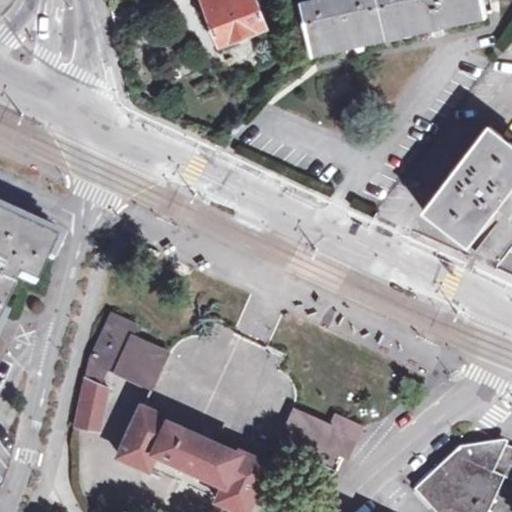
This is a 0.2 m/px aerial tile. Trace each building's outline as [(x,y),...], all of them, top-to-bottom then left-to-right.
[(202,0),(221,47),(270,28),(258,0),(202,0)] [(313,0),(303,3),(314,39),(316,44),(415,22),(416,27),(486,11),(483,0),(313,0)] [(472,245),(499,209),(508,216),(511,210),(511,204),(511,201),(511,195),(511,194),(511,192),(511,140),(492,125),(427,211),(472,245)] [(57,240),(0,213),(0,314),(18,276),(36,284),(57,240)] [(100,385),(102,381),(99,380),(103,371),(101,371),(105,364),(118,370),(117,372),(153,388),(170,352),(135,336),(140,325),(112,312),(84,378),(75,425),(101,432),(109,389),(100,385)] [(242,451),(241,454),(174,423),(176,421),(144,407),(121,457),(151,471),(159,454),(227,485),(219,501),(245,511),(250,511),(272,465),(242,451)] [(315,461),(331,424),(295,408),(279,445),(315,461)] [(331,424),(319,453),(330,458),(333,452),(349,458),(363,426),(336,414),(331,424)] [(507,444),(504,442),(465,448),(460,450),(423,488),(444,511),(482,511),(500,475),(494,472),(507,444)] [(511,446),(507,444),(494,472),(500,475),(511,480),(511,446)]
